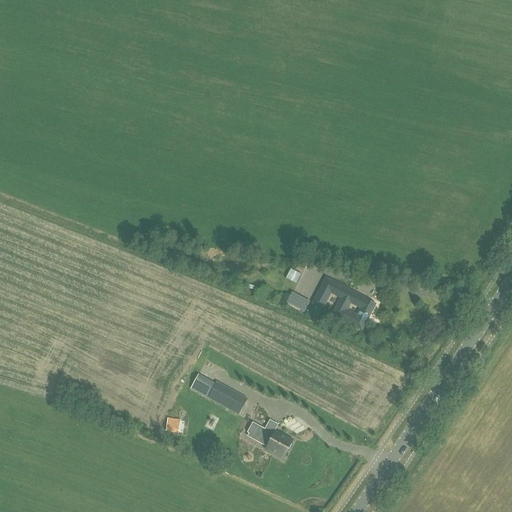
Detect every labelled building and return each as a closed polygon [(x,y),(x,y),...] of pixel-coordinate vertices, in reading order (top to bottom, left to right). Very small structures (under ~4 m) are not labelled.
[(291,269),(286,279),(296,285),(301,275),(291,269)] [(322,308),(331,292),(341,298),(333,314),(363,329),(376,303),(326,278),(313,304),(322,308)] [(191,388),(203,396),(208,398),(238,416),(249,398),(217,382),(216,384),(199,374),(191,388)] [(169,415),(169,431),(182,431),(183,415),(169,415)] [(302,417),(292,420),(295,427),(305,424),(302,417)] [(265,449),(284,459),(293,440),(274,429),(272,433),(253,422),(247,432),(263,441),(264,438),(270,441),(265,449)]
